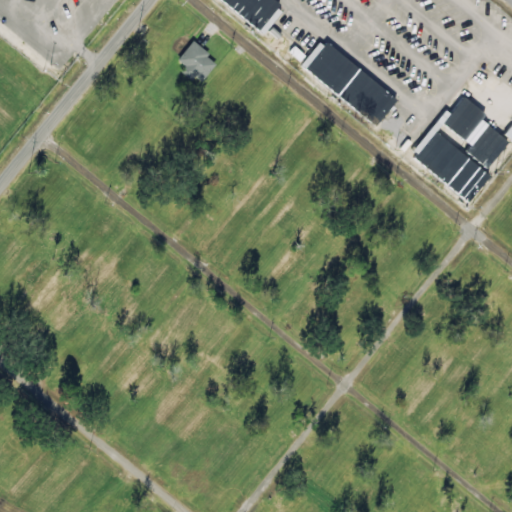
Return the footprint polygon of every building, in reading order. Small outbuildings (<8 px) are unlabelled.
[(275,0),(277,1),(256,27),(222,0),(275,0)] [(198,83),(216,62),(191,41),(176,59),(184,66),(181,69),(198,83)] [(395,96),(374,123),(306,67),(328,41),(395,96)] [(511,121),(502,133),(511,141),(511,121)] [(435,129),(484,169),(463,195),(414,156),(435,129)]
